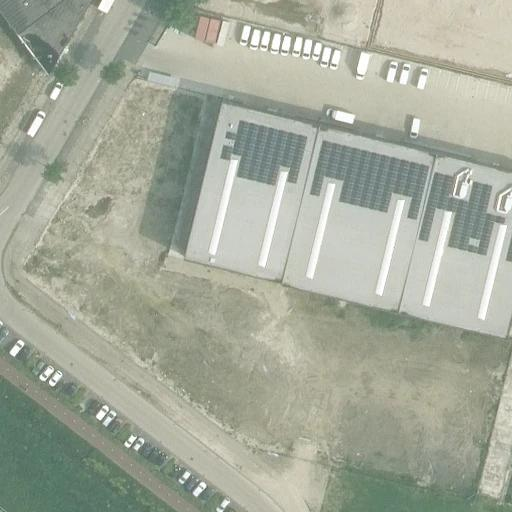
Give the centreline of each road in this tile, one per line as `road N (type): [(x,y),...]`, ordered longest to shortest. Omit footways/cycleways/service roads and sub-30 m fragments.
road 1 (unclassified): [(269,511),(0,300)]
road 2 (unclassified): [(0,222),(132,0)]
